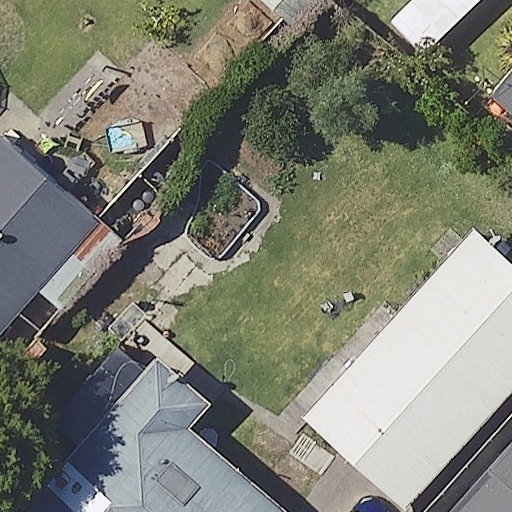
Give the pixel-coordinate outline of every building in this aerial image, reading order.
[(511,69),(490,95),(511,113),(511,69)] [(0,334),(102,218),(3,132),(0,135),(0,334)] [(511,386),(511,258),(475,226),(305,421),(406,508),(511,386)] [(161,352),(21,511),(296,511),(190,420),(211,396),(161,352)] [(511,511),(511,442),(451,511),(511,511)]
